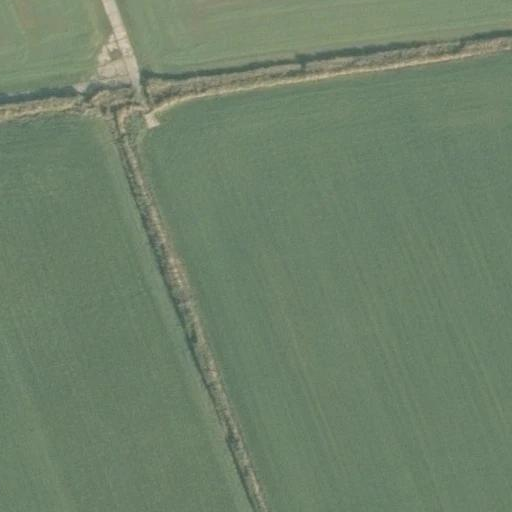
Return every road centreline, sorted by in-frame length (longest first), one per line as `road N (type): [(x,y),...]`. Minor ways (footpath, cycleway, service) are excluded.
road 1 (track): [(129,63),(82,87),(0,100)]
road 2 (track): [(105,0),(150,125)]
